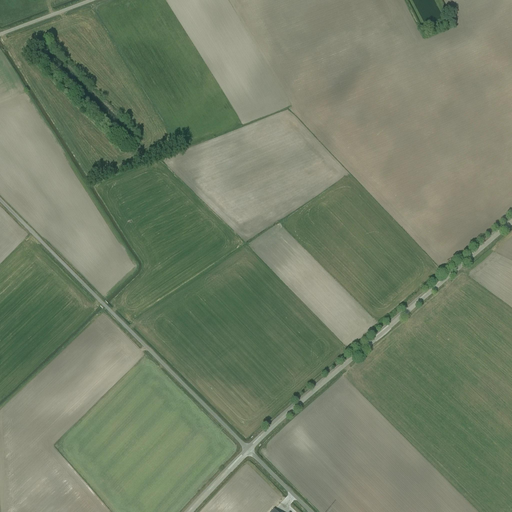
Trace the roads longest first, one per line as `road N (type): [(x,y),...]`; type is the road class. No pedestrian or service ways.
road 1 (unclassified): [(248,452),(0,200)]
road 2 (unclassified): [(248,452),(511,223)]
